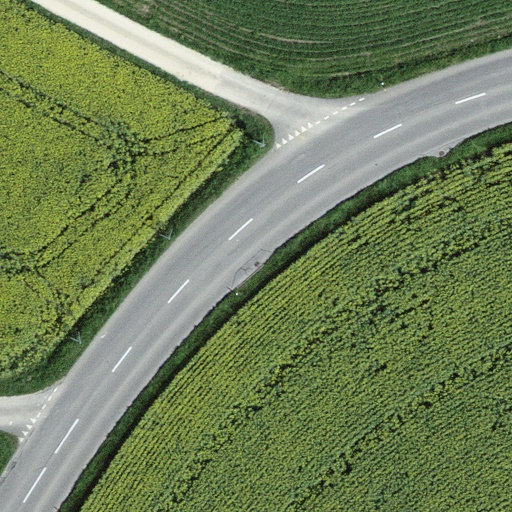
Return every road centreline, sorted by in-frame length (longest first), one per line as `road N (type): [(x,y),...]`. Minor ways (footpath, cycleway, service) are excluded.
road 1 (primary): [(17,511),(157,312),(255,214),(344,150),(511,85)]
road 2 (track): [(344,150),(75,0)]
